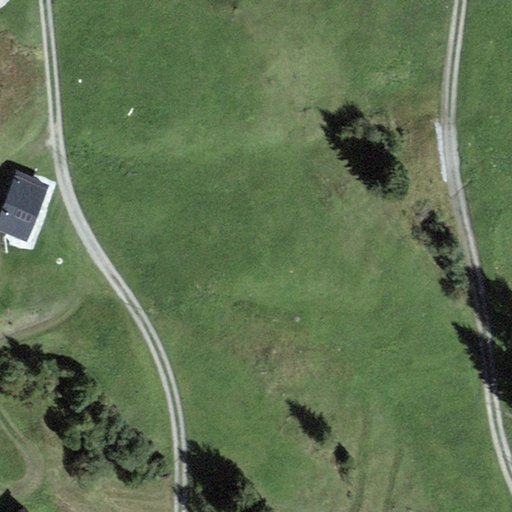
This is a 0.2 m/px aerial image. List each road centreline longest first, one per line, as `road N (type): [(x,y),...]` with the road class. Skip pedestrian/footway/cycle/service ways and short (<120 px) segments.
road 1 (track): [(42,0),(63,183),(89,243),(155,343),(179,441),(179,511)]
road 2 (track): [(457,0),(449,61),(452,177),(482,306),(488,398),(511,485)]
